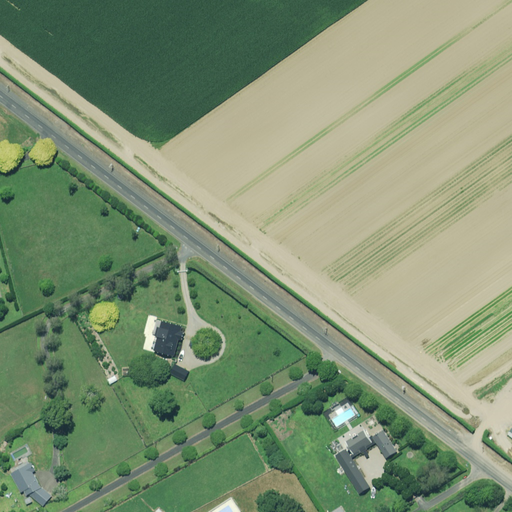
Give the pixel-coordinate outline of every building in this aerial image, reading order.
[(183,327),(163,322),(162,329),(158,328),(156,335),(159,336),(155,352),(175,357),(180,340),(185,341),(186,333),(181,332),(183,327)] [(135,362),(116,359),(115,369),(133,372),(135,362)] [(191,371),(177,365),(172,377),(185,383),(191,371)] [(119,381),(116,376),(109,381),(111,385),(119,381)] [(398,453),(384,431),(374,438),(388,459),(398,453)] [(374,446),(365,432),(347,443),(356,457),(374,446)] [(371,488),(347,450),(337,457),(360,495),(371,488)] [(35,468),(32,462),(22,468),(21,467),(18,468),(19,471),(12,475),(22,493),(25,492),(28,497),(30,495),(44,507),(52,497),(42,489),(31,469),(35,468)] [(31,497),(25,499),(27,505),(33,503),(31,497)]
